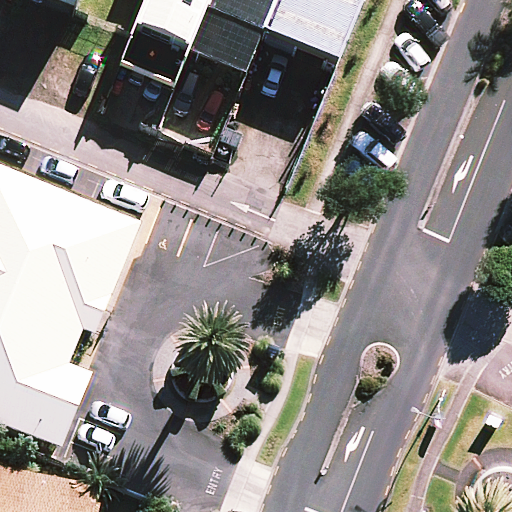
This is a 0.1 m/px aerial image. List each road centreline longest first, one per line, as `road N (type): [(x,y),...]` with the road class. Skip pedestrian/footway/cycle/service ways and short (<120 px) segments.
road 1 (tertiary): [(402,270),(397,213),(479,0)]
road 2 (tertiary): [(302,511),(402,270)]
road 3 (tertiary): [(511,88),(447,238),(402,270)]
